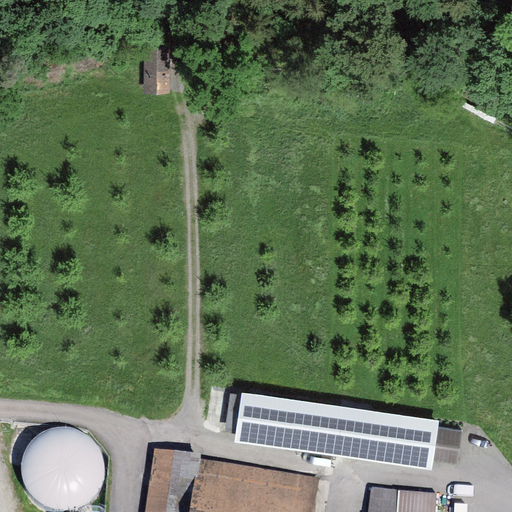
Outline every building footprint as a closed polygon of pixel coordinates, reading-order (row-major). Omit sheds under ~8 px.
[(174,43),(145,43),(145,89),(173,89),(174,43)] [(241,432),(430,460),(435,420),(371,411),(371,413),(246,395),(241,432)] [(457,458),(463,427),(438,423),(433,454),(457,458)] [(48,437),(45,506),(99,509),(102,440),(48,437)] [(296,505),(299,483),(199,468),(200,464),(157,458),(153,488),(172,491),(168,511),(192,511),(196,490),(296,505)] [(192,511),(310,511),(314,486),(299,483),(296,505),(196,490),(192,511)] [(436,511),(438,498),(398,496),(397,511),(436,511)]
